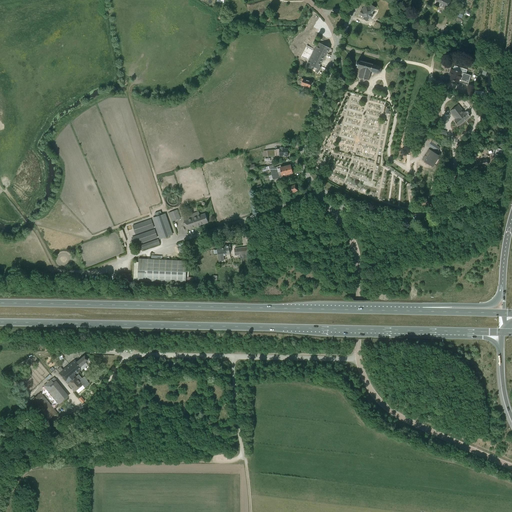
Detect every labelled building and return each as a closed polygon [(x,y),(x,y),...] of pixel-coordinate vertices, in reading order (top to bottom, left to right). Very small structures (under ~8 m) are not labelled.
[(436,0),(435,4),(447,9),(451,0),(436,0)] [(363,19),(367,22),(369,18),(371,19),(374,15),(372,14),(376,8),(372,5),(370,7),(366,4),(362,10),(361,10),(359,14),(364,18),(363,19)] [(373,28),(381,31),(383,25),(376,22),(373,28)] [(318,42),(306,66),(313,70),(312,71),(315,73),(315,72),(318,73),(319,70),(318,69),(325,56),(325,57),(327,53),(327,54),(330,48),(318,42)] [(380,66),(379,66),(376,66),(377,65),(376,65),(373,65),(373,64),(372,64),(370,64),(370,63),(369,63),(369,64),(366,63),(367,62),(366,62),(366,63),(363,62),(363,61),(362,62),(359,61),(360,61),(359,61),(358,63),(357,62),(356,65),(358,66),(357,67),(357,68),(358,68),(360,68),(360,69),(361,69),(360,73),(359,73),(360,73),(359,77),(358,77),(358,78),(359,77),(362,78),(362,80),(364,80),(364,81),(364,80),(365,79),(368,80),(369,80),(368,79),(369,76),(370,76),(369,75),(370,72),(374,73),(375,72),(377,73),(377,74),(378,74),(378,73),(380,72),(381,72),(382,69),(381,69),(380,67),(380,66)] [(462,83),(468,85),(471,75),(466,74),(467,70),(454,66),(453,70),(452,69),(449,80),(459,83),(459,82),(462,83)] [(304,72),(299,68),(295,74),(301,77),(304,72)] [(301,85),(310,88),(312,82),(301,78),(299,84),(302,85),(301,85)] [(466,94),(485,99),(486,93),(475,90),(475,87),(468,85),(466,94)] [(456,119),(454,121),(458,126),(470,116),(466,112),(465,113),(458,105),(450,111),(456,119)] [(429,146),(438,151),(440,148),(431,142),(429,146)] [(276,150),(267,151),(268,157),(280,156),(288,156),(288,155),(289,154),(289,153),(288,152),(288,149),(284,149),(284,147),(276,147),(276,150)] [(437,155),(431,151),(427,157),(425,155),(422,160),(433,167),(440,156),(437,155)] [(480,155),(476,156),(476,153),(472,154),(474,163),(477,162),(479,167),(488,165),(487,159),(481,161),(480,155)] [(280,168),(278,169),(277,167),(270,169),(273,180),(280,178),(283,177),(282,176),(293,173),(292,172),(293,171),(292,170),(291,168),(292,168),(291,166),(290,165),(280,167),(280,168)] [(290,194),(298,191),(295,184),(285,188),(288,195),(290,194)] [(180,209),(183,217),(192,214),(189,205),(180,209)] [(169,213),(172,221),(180,218),(177,210),(169,213)] [(184,220),(187,230),(208,223),(205,214),(184,220)] [(155,217),(163,238),(170,236),(163,215),(155,217)] [(134,224),(136,233),(154,227),(153,223),(152,223),(151,219),(134,224)] [(134,237),(135,241),(139,240),(140,243),(157,237),(155,230),(134,237)] [(141,246),(142,250),(160,245),(159,241),(141,246)] [(217,250),(215,250),(215,254),(218,254),(219,262),(224,261),(223,256),(227,256),(230,255),(229,252),(231,252),(230,246),(223,247),(223,249),(217,249),(217,250)] [(234,248),(235,256),(240,255),(240,254),(245,254),(245,255),(250,254),(249,247),(234,248)] [(138,281),(186,283),(187,261),(139,259),(138,281)] [(78,361),(75,364),(79,369),(78,369),(81,373),(84,371),(83,370),(89,365),(88,364),(91,362),(88,358),(80,364),(78,361)] [(75,364),(62,374),(68,382),(76,376),(81,373),(78,369),(79,369),(75,364)] [(76,376),(68,382),(76,393),(84,387),(87,389),(91,386),(86,378),(81,382),(76,376)] [(47,386),(61,405),(70,398),(59,384),(58,385),(54,380),(47,386)] [(58,413),(44,393),(34,400),(48,420),(58,413)]
